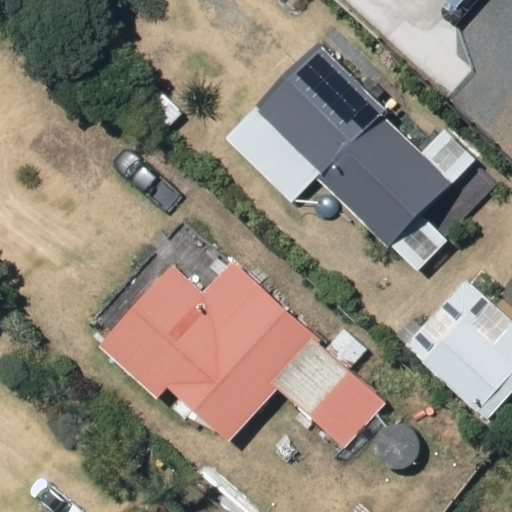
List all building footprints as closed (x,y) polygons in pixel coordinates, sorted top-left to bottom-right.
[(511,0),(424,0),(483,55),(511,22),(511,0)] [(328,174),(398,243),(462,177),(394,110),(400,104),(337,41),(276,105),(336,166),(328,174)] [(108,342),(163,392),(174,380),(238,437),(287,383),(352,443),(393,397),(236,255),(209,287),(180,262),(108,342)] [(427,357),(484,407),(511,375),(511,349),(468,310),(427,357)] [(334,339),(358,361),(372,344),(348,323),(334,339)] [(426,418),(423,416),(418,414),(413,412),(407,412),(402,412),(397,414),(392,416),(387,419),(383,423),(380,428),(378,433),(377,438),(376,443),(377,449),(378,454),(380,459),(384,463),(387,467),(392,470),(397,473),(402,474),(408,474),(413,474),(418,472),(423,470),(428,467),(431,463),(435,459),(437,454),(438,448),(439,443),(438,438),(437,432),(434,427),(431,423),(427,419),(426,418)]
